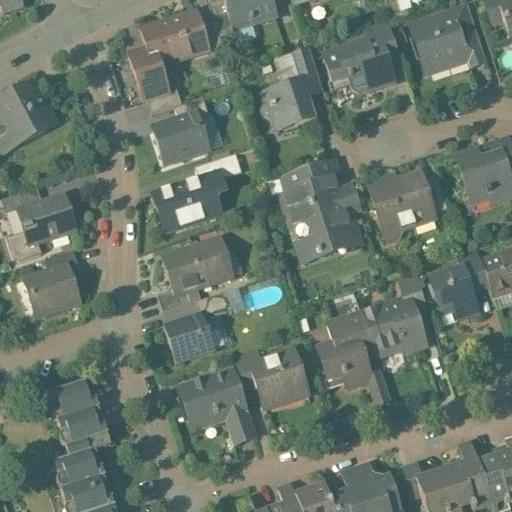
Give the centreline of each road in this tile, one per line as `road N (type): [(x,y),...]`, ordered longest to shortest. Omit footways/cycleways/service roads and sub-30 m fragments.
road 1 (residential): [(172,500),(511,397)]
road 2 (residential): [(119,337),(110,147),(67,34)]
road 3 (residential): [(172,500),(119,337)]
road 4 (residential): [(511,99),(363,144)]
road 5 (residential): [(119,337),(0,378)]
